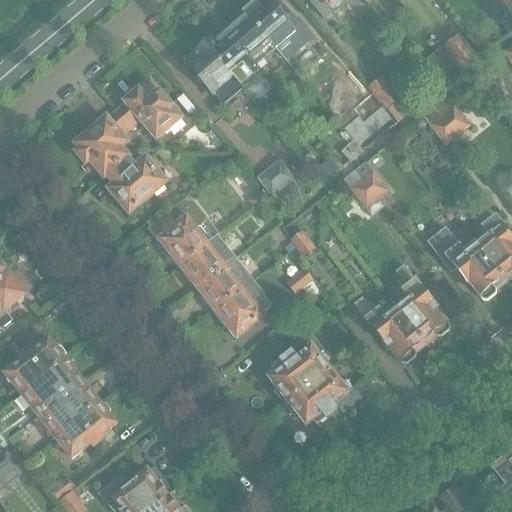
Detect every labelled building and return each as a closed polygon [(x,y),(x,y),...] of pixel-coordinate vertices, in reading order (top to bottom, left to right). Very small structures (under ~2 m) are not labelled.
[(298,20),(289,27),(266,0),(265,0),(258,7),(255,4),(244,13),(275,49),(287,39),(298,52),(314,39),(298,20)] [(342,0),(324,0),(335,12),(344,4),(342,1),(342,0)] [(511,17),(510,14),(510,13),(499,0),(482,0),(481,1),(499,22),(509,36),(511,33),(511,17)] [(511,0),(499,0),(510,13),(511,12),(511,0)] [(255,65),(275,49),(244,13),(245,15),(226,31),(255,65)] [(218,36),(206,46),(236,81),(243,91),(263,75),(226,31),(218,37),(218,36)] [(479,59),(461,38),(444,52),(462,73),(479,59)] [(243,91),(236,81),(206,46),(194,56),(196,59),(189,65),(223,107),(243,91)] [(423,64),(439,82),(455,68),(440,50),(423,64)] [(408,110),(400,101),(381,79),(369,89),(383,106),(388,111),(393,118),(395,121),(408,110)] [(132,130),(142,122),(157,140),(182,120),(151,83),(141,91),(140,91),(125,103),(127,104),(117,112),(132,130)] [(471,129),(452,105),(448,100),(435,110),(439,116),(440,116),(458,139),(471,129)] [(358,116),(343,130),(354,143),(358,148),(393,118),(388,111),(383,106),(363,122),(358,116)] [(458,139),(440,116),(439,116),(435,110),(424,118),(447,148),(458,139)] [(123,138),(132,130),(117,112),(108,120),(107,119),(76,145),(81,151),(77,154),(87,165),(90,162),(105,179),(108,176),(108,177),(130,159),(122,149),(128,144),(123,138)] [(350,163),(359,155),(350,146),(342,153),(350,163)] [(130,159),(108,177),(116,186),(109,191),(118,201),(118,202),(129,215),(167,184),(146,160),(137,167),(130,159)] [(319,178),(331,168),(324,159),(311,169),(319,178)] [(258,180),(273,199),(272,199),(283,213),(306,194),(295,181),(294,181),(280,163),(258,180)] [(361,180),(378,202),(389,193),(366,165),(356,173),(362,179),(361,180)] [(378,202),(361,180),(349,190),(373,218),(383,209),(378,202)] [(254,208),(263,201),(259,195),(250,203),(254,208)] [(178,269),(218,237),(188,201),(148,233),(178,269)] [(267,224),(276,217),(263,201),(254,208),(267,224)] [(487,232),(474,243),(478,247),(503,279),(508,285),(511,281),(511,239),(483,203),(476,209),(482,217),(477,221),(484,230),(485,229),(487,232)] [(446,230),(427,244),(451,274),(457,269),(470,284),(483,301),(488,302),(496,296),(496,291),(499,292),(508,285),(503,279),(478,247),(474,243),(463,252),(446,230)] [(291,242),(304,260),(316,251),(303,234),(291,242)] [(196,292),(236,260),(218,237),(178,269),(196,292)] [(282,258),(294,249),(290,243),(278,251),(282,258)] [(213,313),(253,281),(236,260),(196,292),(213,313)] [(0,265),(0,332),(13,321),(6,313),(27,296),(1,265),(0,265)] [(426,346),(436,338),(441,339),(450,332),(451,327),(436,311),(437,310),(404,268),(397,274),(403,281),(398,284),(411,300),(398,311),(426,346)] [(319,293),(311,283),(313,282),(305,271),(286,285),(295,296),(296,295),(305,306),(319,293)] [(237,337),(274,307),(253,281),(213,313),(226,329),(229,326),(237,337)] [(426,346),(398,311),(385,321),(379,312),(378,313),(371,305),(368,308),(362,300),(355,306),(389,348),(402,365),(407,366),(415,360),(416,355),(415,354),(426,346)] [(286,406),(329,372),(317,357),(323,351),(308,332),(290,346),(299,358),(296,360),(292,354),(273,369),(278,375),(272,380),(278,388),(274,391),(286,406)] [(22,396),(67,360),(50,339),(35,350),(33,347),(20,356),(23,360),(4,374),(22,396)] [(39,418),(84,382),(67,360),(22,396),(39,418)] [(297,420),(301,417),(307,424),(312,420),(317,426),(325,420),(326,420),(337,411),(333,406),(336,403),(344,414),(362,400),(354,391),(348,396),(329,372),(286,406),(297,420)] [(56,439),(101,404),(84,382),(39,418),(56,439)] [(95,457),(89,448),(91,446),(94,449),(106,440),(113,435),(110,431),(118,425),(101,404),(56,439),(73,461),(77,457),(83,465),(95,457)] [(13,446),(25,437),(20,431),(8,441),(13,446)] [(495,474),(486,482),(497,496),(501,493),(511,506),(511,451),(491,469),(495,474)] [(160,487),(148,473),(143,471),(137,476),(138,481),(136,483),(137,484),(130,489),(124,481),(120,481),(101,496),(113,511),(153,511),(174,496),(164,484),(160,487)] [(58,503),(76,490),(68,480),(51,493),(58,503)] [(458,511),(462,511),(468,507),(455,492),(448,498),(458,511)] [(85,511),(72,496),(61,504),(67,511),(85,511)] [(179,511),(184,508),(174,496),(153,511),(179,511)]
